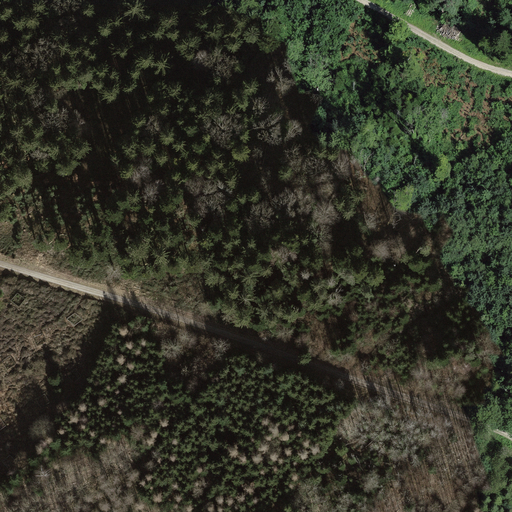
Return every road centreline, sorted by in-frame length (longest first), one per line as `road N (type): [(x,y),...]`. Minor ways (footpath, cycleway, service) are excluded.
road 1 (track): [(0,258),(511,437)]
road 2 (track): [(357,0),(511,76)]
